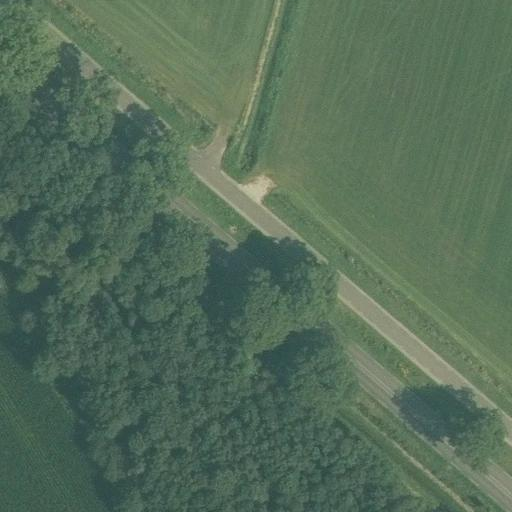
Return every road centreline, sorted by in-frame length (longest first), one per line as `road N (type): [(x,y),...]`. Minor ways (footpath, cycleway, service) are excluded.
road 1 (unclassified): [(511,445),(4,0)]
road 2 (primary): [(511,493),(0,64)]
